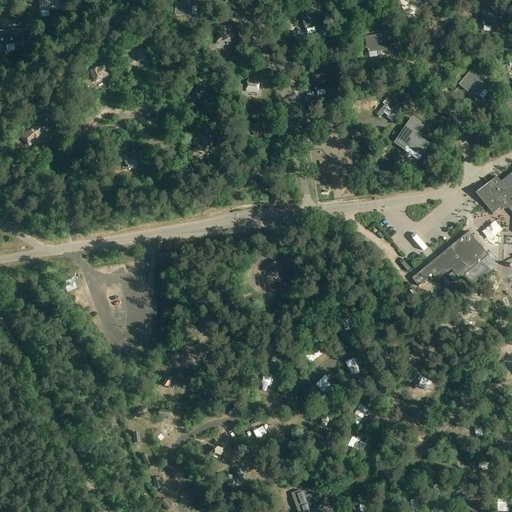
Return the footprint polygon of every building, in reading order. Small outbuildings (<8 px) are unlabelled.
[(18,0),(19,10),(34,9),(33,0),(18,0)] [(38,0),(39,12),(61,10),(60,0),(38,0)] [(175,4),(174,16),(188,17),(188,15),(191,16),(192,0),(181,0),(181,4),(175,4)] [(484,11),(483,26),(484,26),(484,27),(503,28),(503,17),(496,17),(496,11),(484,11)] [(302,15),(306,30),(325,25),(322,15),(315,17),(314,12),(302,15)] [(219,26),(219,42),(232,41),(232,26),(219,26)] [(0,45),(18,45),(23,45),(22,31),(18,31),(0,31),(0,45)] [(379,36),(366,38),(367,53),(387,51),(386,40),(379,41),(379,36)] [(135,52),(134,48),(128,49),(131,65),(147,61),(145,50),(135,52)] [(89,72),(94,83),(109,76),(103,64),(89,72)] [(470,91),(478,98),(488,86),(479,79),(481,77),(473,70),(460,86),(469,93),(470,91)] [(325,74),(313,76),(316,91),(316,92),(335,89),(334,78),(326,79),(325,74)] [(247,92),(260,93),(261,84),(248,82),(247,92)] [(193,93),(200,102),(209,94),(203,86),(193,93)] [(250,126),(256,137),(264,133),(260,126),(263,124),(260,119),(257,121),(257,122),(250,126)] [(430,144),(418,136),(423,127),(412,119),(396,143),(404,150),(407,145),(422,155),(427,147),(430,144)] [(39,122),(20,137),(27,147),(47,132),(39,122)] [(201,137),(196,148),(204,153),(207,146),(209,147),(212,143),(201,137)] [(122,157),(127,171),(138,167),(134,158),(139,156),(135,146),(130,148),(132,153),(122,157)] [(477,194),(492,212),(494,214),(502,208),(503,209),(504,209),(506,209),(507,209),(508,209),(509,209),(511,211),(511,186),(507,191),(497,178),(485,188),(477,194)] [(469,233),(413,279),(419,287),(431,276),(437,281),(451,269),(460,280),(488,256),(469,233)] [(333,334),(338,331),(334,325),(329,327),(333,334)] [(331,373),(340,370),(336,361),(328,364),(331,373)] [(248,381),(253,392),(262,388),(257,377),(248,381)] [(486,433),(490,441),(499,436),(495,428),(486,433)] [(291,494),(297,511),(315,511),(324,502),(322,495),(300,491),(291,494)]
